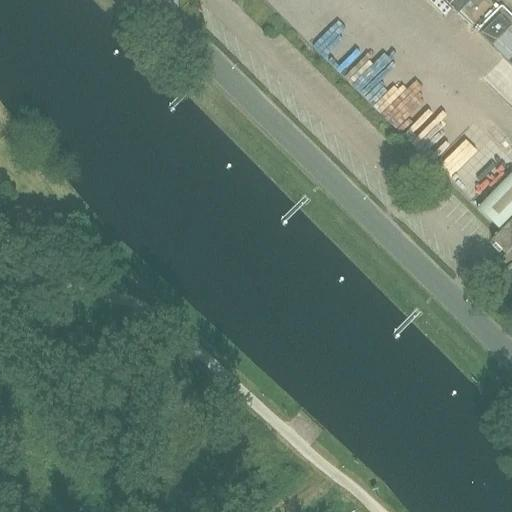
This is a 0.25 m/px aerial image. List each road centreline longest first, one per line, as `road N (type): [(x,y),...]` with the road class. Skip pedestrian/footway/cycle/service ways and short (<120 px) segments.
road 1 (unclassified): [(511,357),(147,0)]
road 2 (unclassified): [(373,510),(253,402),(58,262),(0,234)]
